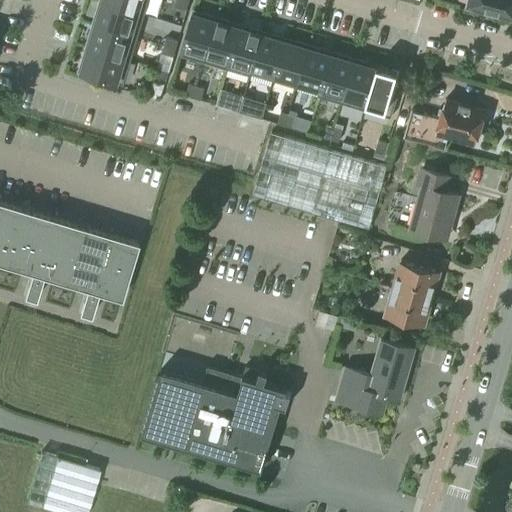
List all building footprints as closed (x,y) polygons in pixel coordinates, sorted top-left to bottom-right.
[(98,14),(95,23),(137,36),(144,13),(100,0),(99,0),(96,13),(98,14)] [(100,0),(144,13),(148,0),(100,0)] [(184,0),(175,0),(174,5),(186,9),(188,1),(184,0)] [(511,0),(469,0),(469,1),(511,14),(511,0)] [(192,11),(180,53),(204,60),(217,16),(203,12),(203,14),(192,11)] [(231,20),(217,16),(204,60),(227,67),(239,26),(230,23),(231,20)] [(130,59),(137,36),(95,23),(93,33),(90,32),(86,46),(130,59)] [(250,74),(263,30),(249,26),(248,29),(239,26),(227,67),(250,74)] [(253,67),(275,74),(285,39),(276,36),(277,34),(263,30),(250,74),(253,67)] [(166,36),(164,44),(175,47),(178,39),(166,36)] [(295,42),(285,39),(275,74),(298,81),(309,43),(295,39),(295,42)] [(331,53),(322,50),(323,47),(309,43),(298,81),(320,88),(318,94),(319,95),(331,53)] [(175,47),(164,44),(161,52),(173,55),(175,47)] [(123,83),(130,59),(86,46),(82,59),(85,60),(81,70),(123,83)] [(319,95),(342,102),(355,57),(341,53),(340,56),(331,53),(319,95)] [(342,102),(365,108),(378,64),(377,64),(376,66),(368,64),(368,61),(355,57),(342,102)] [(391,116),(397,97),(400,85),(393,83),(397,70),(378,64),(365,108),(391,116)] [(169,70),(157,67),(154,75),(166,78),(169,70)] [(189,82),(185,94),(193,96),(196,85),(189,82)] [(196,85),(193,96),(201,99),(204,87),(196,85)] [(231,108),(239,110),(242,98),(235,96),(231,108)] [(412,108),(404,136),(445,148),(449,133),(475,141),(476,138),(479,136),(481,128),(480,125),(484,108),(446,97),(443,109),(440,108),(437,116),(412,108)] [(242,98),(239,110),(247,112),(250,101),(242,98)] [(285,124),(288,112),(281,110),(277,122),(285,124)] [(288,112),(285,124),(293,126),(296,115),(288,112)] [(331,138),(334,126),(327,124),(323,135),(331,138)] [(334,126),(331,138),(339,140),(342,128),(334,126)] [(253,193),(369,227),(387,165),(271,131),(253,193)] [(374,150),(382,153),(386,141),(378,139),(374,150)] [(455,210),(459,194),(445,190),(450,175),(423,168),(418,183),(423,184),(412,225),(444,235),(452,209),(455,210)] [(137,241),(0,199),(0,261),(30,271),(23,295),(35,298),(42,274),(86,287),(79,311),(90,315),(98,290),(120,297),(137,241)] [(394,285),(433,297),(441,270),(402,258),(394,285)] [(433,297),(394,285),(386,312),(425,323),(433,297)] [(319,310),(314,325),(334,330),(338,315),(319,310)] [(360,319),(341,314),(338,324),(357,330),(360,319)] [(346,365),(337,397),(337,398),(383,411),(388,393),(401,397),(415,346),(381,336),(371,372),(346,365)] [(166,353),(142,432),(261,468),(280,404),(286,406),(290,392),(285,391),(286,387),(264,380),(267,371),(245,365),(242,375),(236,373),(237,371),(228,369),(227,371),(166,353)] [(70,511),(86,511),(100,466),(42,449),(27,499),(70,511)]
